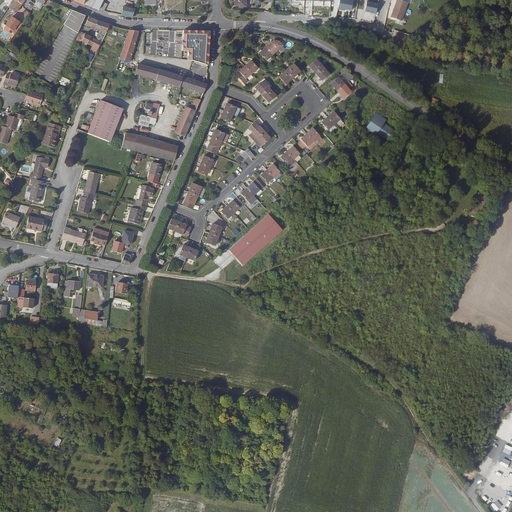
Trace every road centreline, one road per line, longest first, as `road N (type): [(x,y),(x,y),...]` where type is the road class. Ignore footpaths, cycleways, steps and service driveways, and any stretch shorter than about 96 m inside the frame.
road 1 (track): [(134,269),(244,285),(375,368),(484,511)]
road 2 (tertiary): [(511,173),(338,54),(259,26)]
road 3 (track): [(511,89),(414,72),(304,19)]
road 4 (track): [(244,285),(254,274),(336,246),(452,224)]
road 5 (tertiary): [(216,25),(130,22),(60,0)]
road 6 (residential): [(48,253),(73,178),(59,175),(73,134)]
road 7 (residential): [(163,203),(213,86)]
road 8 (residential): [(259,26),(279,17),(377,29)]
